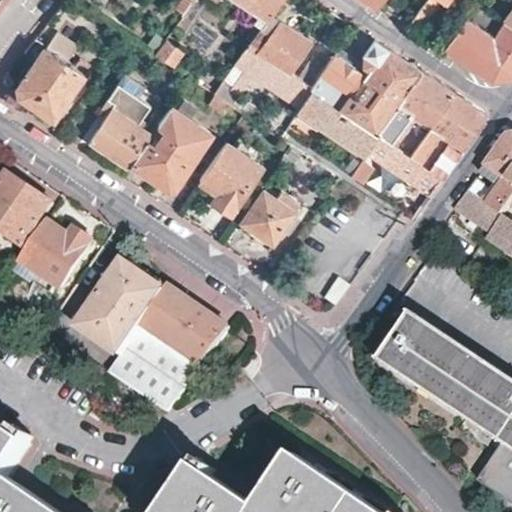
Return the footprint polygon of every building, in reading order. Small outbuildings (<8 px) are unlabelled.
[(192,0),(180,0),(176,7),(184,12),(192,0)] [(282,1),(283,0),(244,0),(263,12),(258,20),(266,25),(282,1)] [(425,0),(409,22),(424,33),(443,10),(447,0),(425,0)] [(511,21),(487,4),(481,0),(478,0),(444,46),(472,64),(492,78),(511,75),(511,21)] [(490,0),(487,4),(511,21),(511,9),(503,3),(505,0),(490,0)] [(266,25),(252,46),(293,73),(314,41),(282,20),(281,20),(277,17),(287,4),(282,1),(266,25)] [(79,43),(59,29),(31,69),(29,68),(27,72),(28,73),(21,83),(22,93),(61,119),(75,98),(71,95),(88,71),(86,70),(92,63),(82,55),(78,62),(70,57),(79,43)] [(382,131),(424,68),(401,52),(376,36),(368,49),(367,64),(371,67),(367,72),(354,92),(344,107),(382,131)] [(169,39),(158,54),(177,68),(188,51),(169,39)] [(219,95),(227,100),(250,115),(257,106),(232,89),(246,68),(301,105),(314,86),(299,77),(293,73),(252,46),(219,95)] [(314,86),(338,102),(348,89),(354,92),(367,72),(337,52),(327,66),(314,86)] [(299,77),(314,86),(327,66),(313,57),(299,77)] [(441,79),(424,68),(382,131),(396,141),(416,111),(434,123),(456,89),(441,79)] [(153,103),(139,94),(145,84),(126,71),(109,97),(117,102),(111,112),(91,140),(131,167),(135,161),(148,142),(152,135),(137,125),(153,103)] [(338,102),(314,86),(301,105),(369,150),(382,131),(344,107),(338,102)] [(470,98),(456,89),(434,123),(465,144),(484,117),(483,107),(470,98)] [(227,100),(219,95),(215,93),(209,103),(220,110),(227,100)] [(117,102),(109,97),(102,106),(111,112),(117,102)] [(148,142),(135,161),(167,184),(163,188),(171,193),(178,193),(186,182),(181,180),(215,131),(174,104),(159,125),(167,130),(156,148),(148,142)] [(414,153),(444,173),(454,159),(465,144),(434,123),(414,153)] [(264,150),(235,130),(228,140),(203,177),(221,190),(215,198),(234,211),(265,166),(272,156),(264,150)] [(396,141),(382,131),(369,150),(431,192),(434,188),(444,173),(414,153),(396,141)] [(479,177),(471,188),(508,213),(511,208),(511,207),(511,134),(509,136),(488,164),(505,177),(501,184),(497,189),(479,177)] [(302,150),(291,143),(284,153),(289,156),(295,160),(302,150)] [(365,181),(374,167),(363,159),(353,173),(365,181)] [(505,177),(488,164),(484,169),(482,171),(501,184),(505,177)] [(0,227),(25,245),(54,202),(11,173),(0,188),(0,227)] [(266,189),(245,218),(275,240),(278,235),(283,239),(300,214),(295,211),(302,201),(285,188),(279,198),(266,189)] [(471,188),(457,206),(511,243),(511,215),(508,213),(471,188)] [(49,218),(20,262),(22,264),(56,287),(59,288),(93,238),(75,225),(70,232),(49,218)] [(80,324),(121,353),(167,288),(144,273),(125,260),(80,324)] [(56,287),(22,264),(17,271),(52,295),(56,287)] [(121,353),(109,371),(167,410),(232,326),(202,306),(169,284),(167,288),(121,353)] [(511,375),(417,313),(383,361),(505,443),(481,479),(511,500),(511,375)] [(0,511),(61,511),(8,476),(30,444),(0,423),(0,511)] [(198,466),(167,511),(384,511),(299,455),(263,508),(198,466)]
